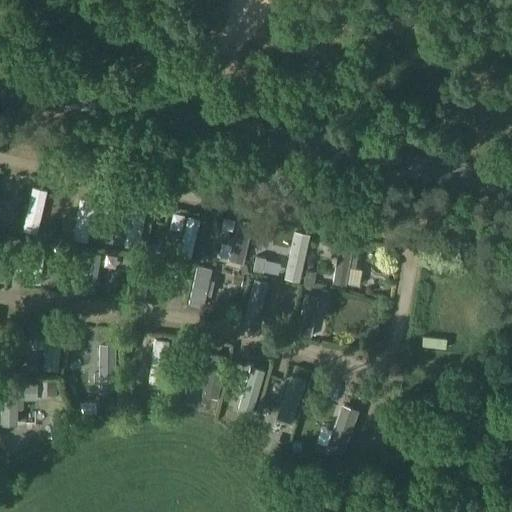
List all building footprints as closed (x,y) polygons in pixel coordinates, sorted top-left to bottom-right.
[(33,186),(23,231),(37,234),(48,189),(33,186)] [(74,238),(88,241),(96,200),(82,197),(74,238)] [(138,248),(147,205),(132,202),(124,245),(138,248)] [(219,205),(210,244),(221,247),(230,208),(219,205)] [(190,258),(199,218),(188,216),(179,255),(190,258)] [(229,259),(243,262),(252,222),(239,219),(229,259)] [(45,230),(44,236),(54,239),(56,232),(45,230)] [(97,239),(106,241),(108,232),(99,230),(97,239)] [(285,274),(299,277),(308,235),(294,232),(285,274)] [(340,240),(333,281),(345,283),(345,281),(348,266),(352,243),(340,240)] [(28,280),(40,282),(43,258),(48,259),(49,251),(44,250),(45,247),(33,245),(28,280)] [(15,246),(14,256),(23,258),(25,248),(15,246)] [(71,249),(70,257),(77,258),(78,250),(71,249)] [(206,256),(201,249),(193,254),(198,262),(206,256)] [(87,252),(81,286),(93,288),(99,254),(87,252)] [(123,254),(122,262),(130,263),(131,255),(123,254)] [(249,259),(254,271),(262,267),(257,256),(249,259)] [(145,297),(153,262),(140,259),(133,294),(145,297)] [(181,263),(178,276),(188,278),(191,265),(181,263)] [(247,263),(240,264),(241,272),(249,271),(247,263)] [(211,268),(197,265),(188,303),(202,307),(211,268)] [(315,270),(306,268),(303,282),(312,284),(315,270)] [(240,285),(243,275),(235,273),(232,283),(240,285)] [(253,277),(242,320),(257,324),(268,281),(253,277)] [(295,292),(314,296),(316,286),(297,282),(295,292)] [(328,297),(330,288),(323,286),(321,296),(328,297)] [(297,336),(309,338),(317,297),(304,295),(297,336)] [(48,327),(47,331),(45,347),(43,368),(58,370),(63,329),(48,327)] [(78,332),(78,352),(94,353),(95,333),(78,332)] [(153,339),(148,382),(163,384),(168,340),(153,339)] [(115,386),(115,344),(100,344),(99,386),(115,386)] [(216,398),(225,357),(211,354),(202,394),(216,398)] [(237,409),(252,413),(264,371),(249,366),(237,409)] [(304,381),(291,376),(277,417),(290,422),(304,381)] [(46,392),(56,392),(57,380),(46,380),(46,382),(46,392)] [(0,384),(0,387),(0,427),(15,427),(15,410),(22,410),(22,401),(35,402),(36,385),(0,384)] [(124,408),(135,410),(136,398),(126,396),(124,408)] [(112,397),(104,397),(104,409),(113,409),(112,397)] [(340,460),(358,410),(341,404),(332,429),(327,445),(326,446),(335,449),(332,457),(340,460)] [(240,425),(239,429),(237,436),(245,443),(248,432),(249,427),(240,425)] [(266,454),(279,459),(284,445),(271,440),(266,454)]
